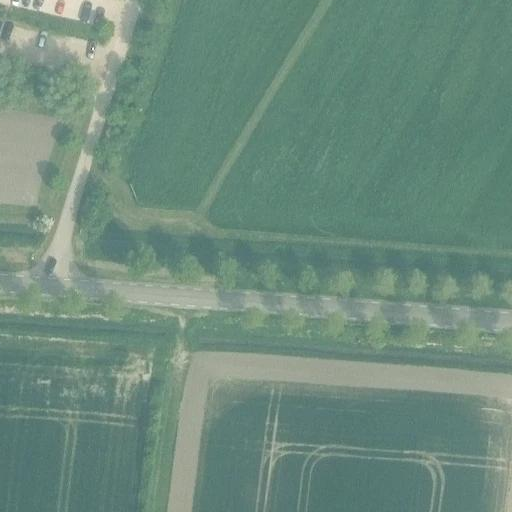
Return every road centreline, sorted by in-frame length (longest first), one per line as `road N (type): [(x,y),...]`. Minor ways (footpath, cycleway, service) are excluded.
road 1 (tertiary): [(511,323),(0,285)]
road 2 (track): [(151,511),(171,299)]
